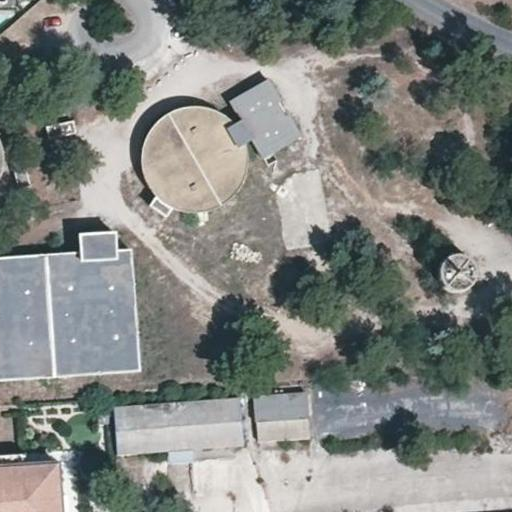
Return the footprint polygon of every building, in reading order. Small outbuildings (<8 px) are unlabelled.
[(228,99),(241,118),(231,123),(223,116),(214,111),(205,109),(194,108),(185,109),(173,112),(164,118),(158,124),(150,132),(142,147),(141,159),(143,172),(149,186),(156,194),(163,201),(172,207),(183,210),(190,211),(199,211),(212,209),(221,203),(229,198),(235,191),(241,182),(244,174),(246,167),(246,159),(245,150),(242,140),(251,134),(264,153),(301,129),(288,110),(284,113),(274,97),(278,94),(265,75),(228,99)] [(15,193),(26,192),(24,167),(12,169),(15,193)] [(0,380),(145,371),(136,249),(111,251),(110,234),(75,236),(76,254),(0,258),(0,380)] [(463,259),(457,257),(451,257),(445,260),(441,264),(438,269),(438,276),(439,281),(443,286),(449,289),(455,290),(461,289),(466,286),(469,281),(471,275),(470,269),(467,263),(463,259)] [(305,415),(303,395),(256,399),(258,419),(305,415)] [(239,400),(113,409),(116,453),(242,445),(239,400)] [(258,427),(259,442),(278,441),(278,425),(258,427)] [(0,511),(82,511),(79,452),(0,457),(0,511)]
